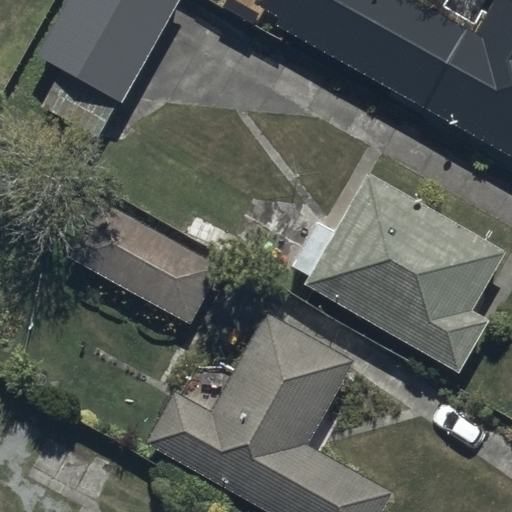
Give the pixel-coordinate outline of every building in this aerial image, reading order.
[(183,0),(66,0),(42,41),(129,92),(183,0)] [(511,140),(511,0),(483,0),(474,18),(440,0),(275,0),(281,3),(276,14),(511,140)] [(369,164),(307,272),(463,361),(493,309),(478,300),(510,244),(369,164)] [(94,197),(66,250),(194,316),(222,263),(94,197)] [(180,379),(151,429),(293,511),(385,511),(402,483),(314,432),(359,353),(276,305),(220,402),(180,379)]
